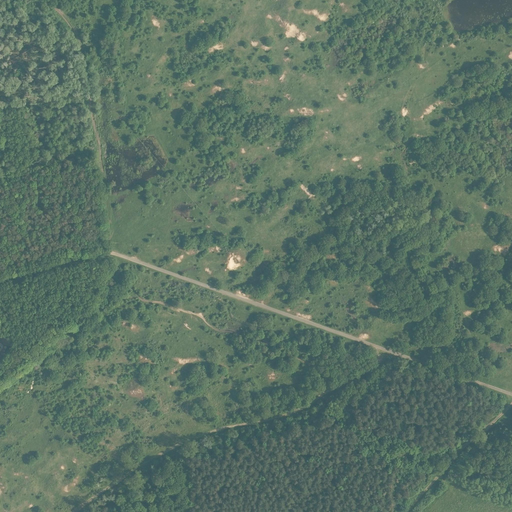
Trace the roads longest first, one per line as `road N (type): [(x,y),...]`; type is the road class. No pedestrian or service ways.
road 1 (unknown): [(50,0),(79,49),(110,268),(139,299),(359,378),(392,401)]
road 2 (unknown): [(220,511),(392,401)]
road 3 (unknown): [(511,484),(449,460),(392,401)]
